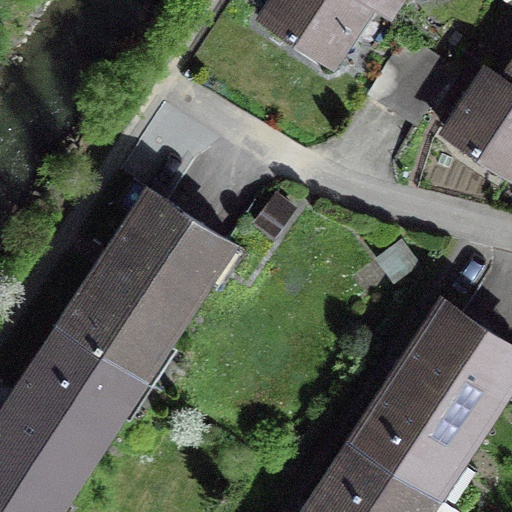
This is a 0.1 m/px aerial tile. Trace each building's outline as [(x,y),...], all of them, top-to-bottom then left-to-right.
[(366,0),(275,0),(265,15),(328,57),(366,0)] [(429,51),(408,37),(376,87),(397,101),(429,51)] [(420,116),(452,66),(429,51),(397,101),(420,116)] [(511,168),(511,83),(505,78),(489,67),(448,129),(511,170),(511,168)] [(152,187),(62,322),(141,374),(231,240),(152,187)] [(511,344),(445,301),(354,439),(433,490),(511,369),(511,344)] [(49,511),(141,374),(62,322),(0,415),(0,504),(11,511),(49,511)] [(461,511),(463,510),(433,490),(354,439),(306,511),(461,511)]
